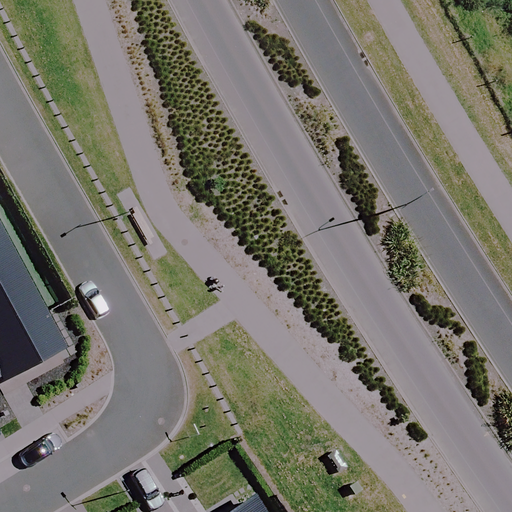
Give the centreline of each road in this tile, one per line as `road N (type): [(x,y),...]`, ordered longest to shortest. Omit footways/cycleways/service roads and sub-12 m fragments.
road 1 (secondary): [(511,511),(333,243),(189,0)]
road 2 (secondary): [(282,0),(511,366)]
road 3 (residential): [(0,98),(142,359)]
road 4 (residential): [(142,359),(132,429),(0,509)]
